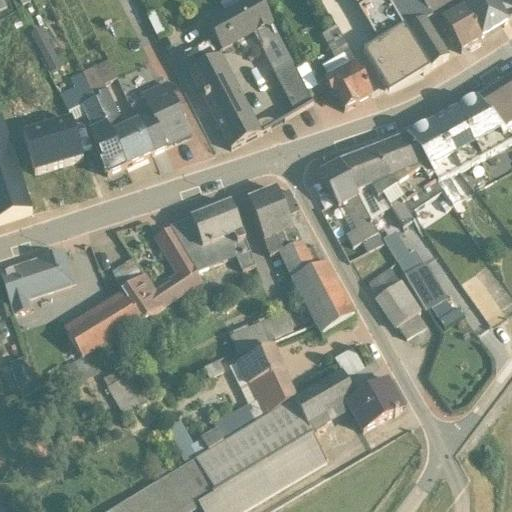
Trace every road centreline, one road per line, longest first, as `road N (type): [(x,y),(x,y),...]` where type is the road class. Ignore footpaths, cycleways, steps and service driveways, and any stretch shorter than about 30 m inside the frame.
road 1 (residential): [(279,164),(444,468)]
road 2 (residential): [(279,164),(0,257)]
road 3 (residential): [(511,61),(392,125),(279,164)]
road 4 (unknown): [(267,511),(418,421)]
